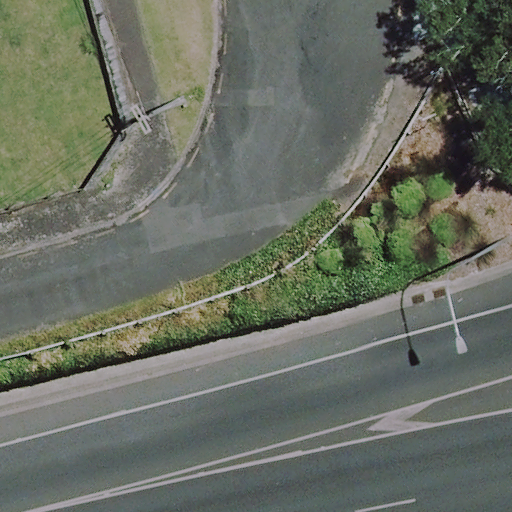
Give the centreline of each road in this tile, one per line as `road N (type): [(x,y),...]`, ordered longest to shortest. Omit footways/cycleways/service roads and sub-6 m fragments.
road 1 (residential): [(309,0),(298,83),(253,176),(212,227),(147,268),(0,304)]
road 2 (trunk): [(183,511),(462,356),(511,339)]
road 3 (trunk): [(366,511),(511,480)]
